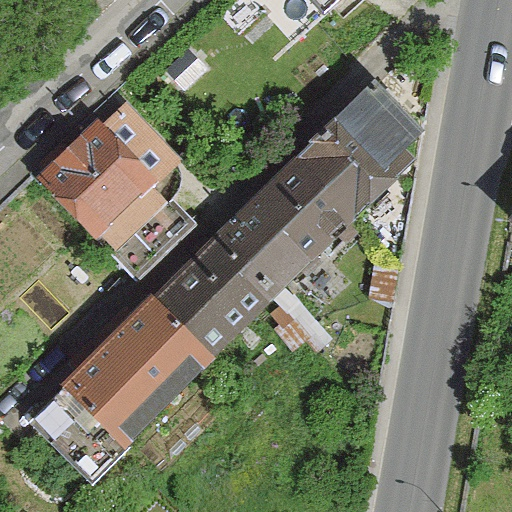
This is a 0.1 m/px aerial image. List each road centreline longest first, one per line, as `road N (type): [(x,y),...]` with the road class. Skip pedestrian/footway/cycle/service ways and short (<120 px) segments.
road 1 (tertiary): [(408,511),(498,0)]
road 2 (residential): [(0,140),(149,0)]
